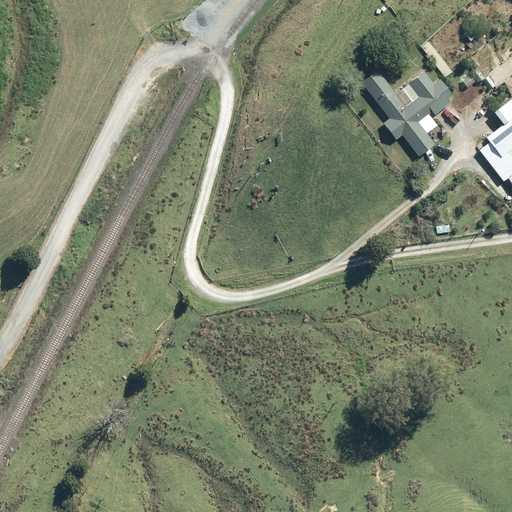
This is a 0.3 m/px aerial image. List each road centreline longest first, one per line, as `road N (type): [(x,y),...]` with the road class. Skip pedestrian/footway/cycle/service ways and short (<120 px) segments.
road 1 (unclassified): [(0,341),(119,107),(155,60),(207,57),(221,67),(228,122),(193,232),(191,277),(239,298),(301,279)]
road 2 (track): [(511,234),(385,249),(301,279)]
